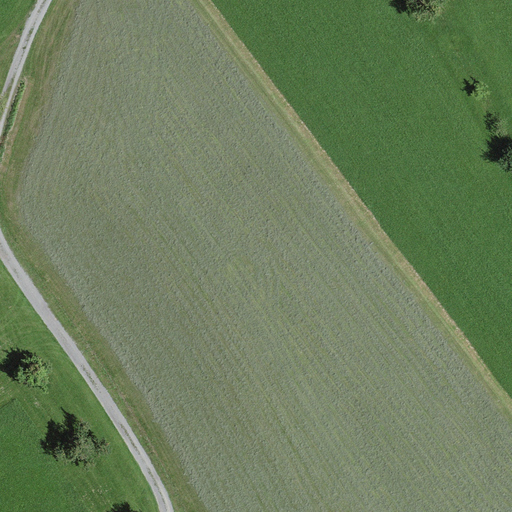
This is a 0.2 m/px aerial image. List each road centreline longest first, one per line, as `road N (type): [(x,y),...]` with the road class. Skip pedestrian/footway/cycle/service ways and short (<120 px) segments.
road 1 (track): [(0,221),(169,511)]
road 2 (track): [(43,0),(0,126)]
